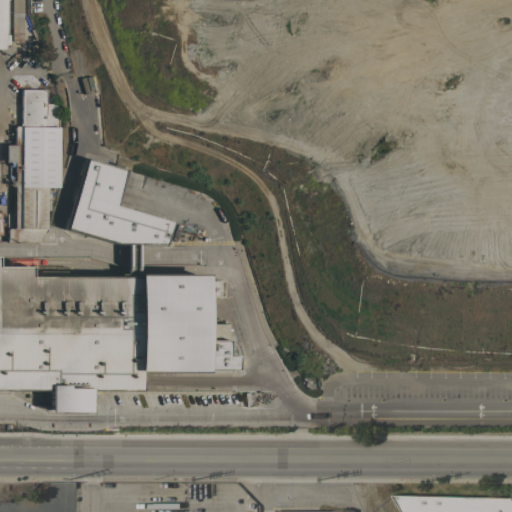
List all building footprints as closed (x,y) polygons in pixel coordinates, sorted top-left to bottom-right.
[(21,0),(21,42),(10,42),(10,0),(5,0),(5,35),(8,35),(8,44),(3,44),(3,48),(0,48),(0,0),(21,0)] [(56,187),(43,187),(43,200),(48,200),(48,210),(43,210),(43,229),(42,229),(36,242),(5,242),(6,228),(12,228),(12,162),(4,162),(4,144),(12,144),(12,126),(19,126),(19,89),(44,89),(44,103),(56,103),(56,187)] [(83,158),(109,165),(110,161),(120,163),(118,168),(124,169),(118,192),(116,191),(111,205),(169,222),(166,231),(165,230),(161,244),(113,243),(62,229),(83,158)] [(0,266),(30,266),(30,278),(135,278),(135,273),(203,273),(203,281),(215,281),(215,297),(204,297),(204,340),(224,340),(224,356),(233,356),(233,370),(203,370),(203,371),(138,372),(138,389),(87,389),(87,411),(45,411),(45,391),(0,391),(0,266)] [(207,340),(224,340),(224,325),(206,325),(207,340)] [(511,497),(511,511),(400,511),(398,507),(391,495),(511,497)]
